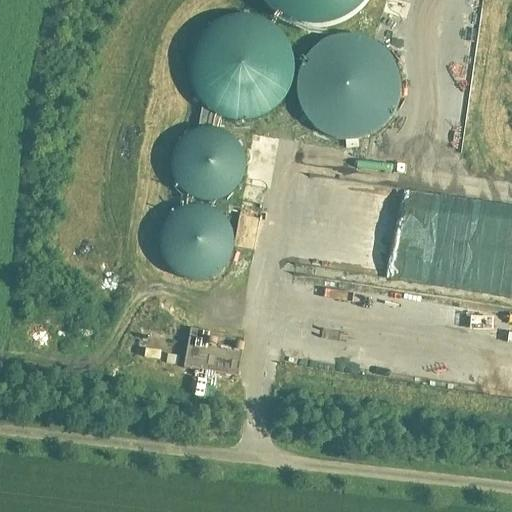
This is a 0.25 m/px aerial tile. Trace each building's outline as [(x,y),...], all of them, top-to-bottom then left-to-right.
[(283,0),(292,8),(310,18),(330,22),(350,19),(368,11),(379,0),(283,0)] [(197,102),(210,115),(226,123),(244,126),(261,122),(277,112),(288,98),(294,81),(294,63),(288,46),(277,33),(263,24),(246,20),(229,21),(214,27),(201,38),(192,53),(189,69),(190,86),(197,102)] [(307,119),(320,132),(336,141),(354,143),(371,139),(387,130),(398,116),(404,99),(404,81),(398,64),(387,51),(373,42),(356,37),(339,39),(324,45),(311,56),(302,71),(299,87),(300,104),(307,119)] [(218,205),(228,200),(236,191),(241,180),(242,169),(238,157),(232,148),(223,141),(212,138),(201,138),(190,142),(182,148),(175,158),(172,168),(173,180),(177,190),(184,198),(194,204),(206,207),(218,205)] [(208,281),(218,275),(226,267),(231,256),(232,244),(229,233),(222,223),(213,217),(202,213),(191,214),(181,217),(172,224),(166,233),(163,244),(163,255),(168,265),(175,274),(185,280),(196,282),(208,281)]
